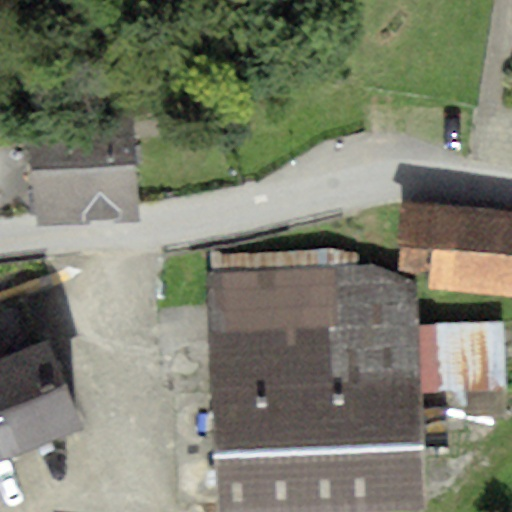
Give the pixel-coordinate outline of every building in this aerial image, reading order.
[(132,112),(27,119),(34,227),(139,220),(132,112)] [(511,214),(401,203),(397,243),(400,244),(431,247),(428,275),(427,289),(511,297),(511,214)] [(431,247),(400,244),(399,271),(428,275),(431,247)] [(210,254),(211,273),(358,266),(356,254),(329,249),(210,254)] [(211,273),(206,273),(216,511),(381,511),(427,510),(422,397),(506,393),(503,322),(418,326),(416,284),(369,266),(358,266),(211,273)] [(0,315),(0,461),(87,427),(50,335),(14,349),(0,315)]
